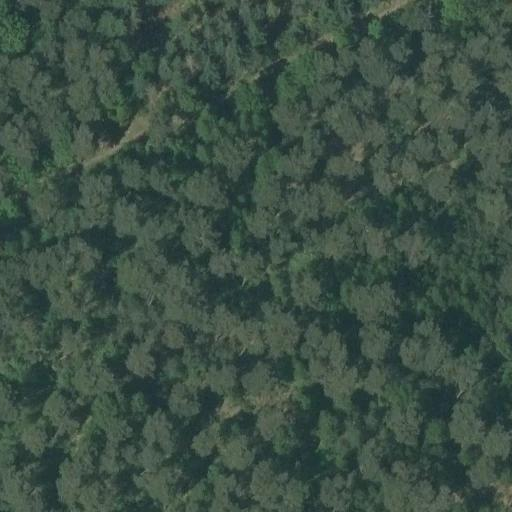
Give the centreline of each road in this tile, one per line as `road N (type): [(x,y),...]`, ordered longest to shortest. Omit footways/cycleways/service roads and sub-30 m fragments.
road 1 (track): [(151,136),(421,0)]
road 2 (track): [(0,211),(151,136)]
road 3 (track): [(86,0),(151,136)]
